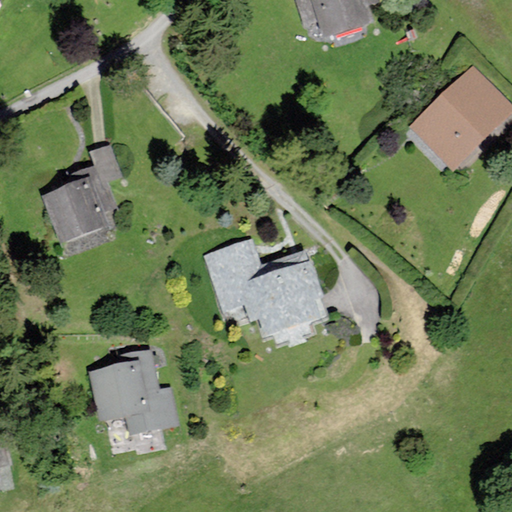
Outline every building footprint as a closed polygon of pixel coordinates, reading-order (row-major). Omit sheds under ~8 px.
[(380,23),(372,0),(295,0),(306,32),(323,26),(327,39),(380,23)] [(511,120),(511,104),(474,68),(414,130),(459,174),(511,120)] [(123,180),(111,148),(92,155),(98,170),(71,180),(74,190),(49,199),(70,255),(118,238),(110,217),(121,213),(111,184),(123,180)] [(262,268),(253,242),(206,259),(225,315),(250,307),(256,326),(269,321),(275,338),(325,321),(319,302),(330,298),(318,264),(312,267),(307,253),(262,268)] [(160,394),(153,353),(122,359),(123,368),(97,372),(105,423),(132,419),(134,433),(181,425),(175,392),(160,394)] [(6,430),(0,431),(0,483),(9,481),(6,470),(16,467),(6,430)]
